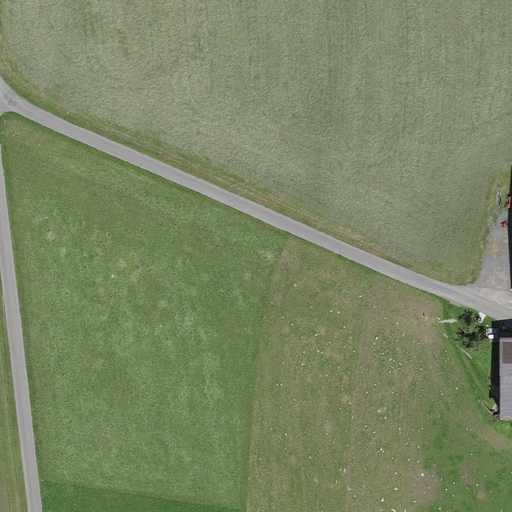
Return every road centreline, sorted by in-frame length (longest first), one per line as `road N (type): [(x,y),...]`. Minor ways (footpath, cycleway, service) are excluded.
road 1 (track): [(0,97),(488,309)]
road 2 (track): [(0,165),(39,511)]
